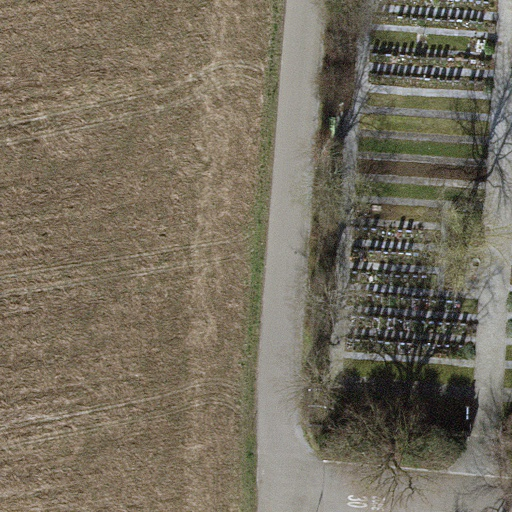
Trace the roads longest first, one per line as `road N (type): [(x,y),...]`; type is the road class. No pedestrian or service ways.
road 1 (residential): [(269,487),(300,0)]
road 2 (residential): [(269,487),(511,508)]
